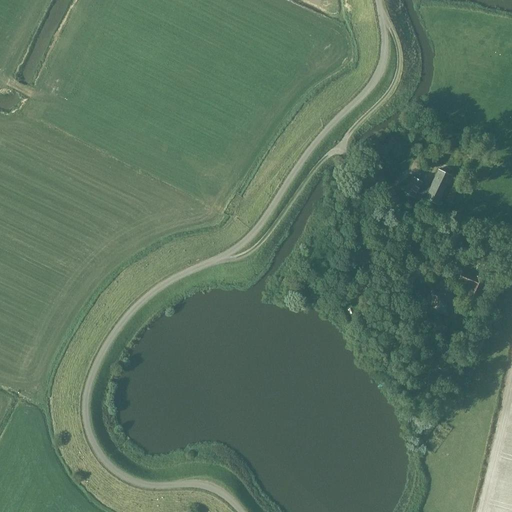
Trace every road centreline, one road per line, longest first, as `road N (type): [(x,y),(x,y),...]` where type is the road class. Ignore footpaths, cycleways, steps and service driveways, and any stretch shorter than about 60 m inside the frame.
road 1 (unclassified): [(240,511),(212,488),(143,484),(109,466),(87,425),(89,383),(105,346),(144,298),(230,251),(258,226),(319,137),(373,81),(383,59),(381,18)]
road 2 (track): [(184,180),(238,211),(321,121),(349,107)]
road 3 (track): [(339,148),(405,267),(480,260)]
road 4 (track): [(213,260),(240,256),(256,243),(339,148)]
road 5 (track): [(381,18),(397,48),(394,81),(339,148)]
